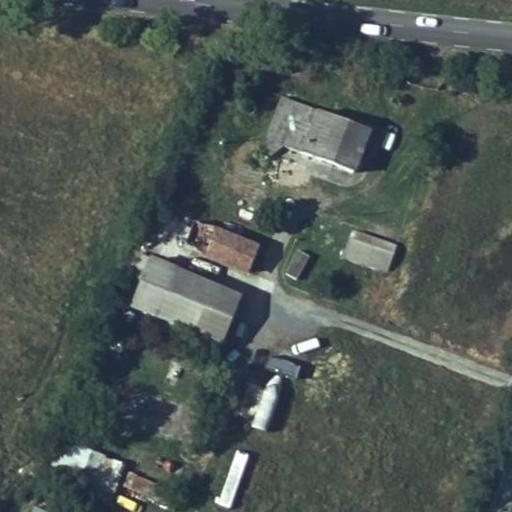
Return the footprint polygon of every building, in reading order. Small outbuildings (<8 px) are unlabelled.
[(325,99),(309,143),(355,160),(371,116),(325,99)] [(201,210),(192,232),(257,258),(266,235),(201,210)] [(351,232),(344,261),(389,271),(396,242),(351,232)] [(294,249),(285,276),(299,281),(308,254),(294,249)] [(220,347),(241,296),(144,256),(122,307),(220,347)] [(181,498),(187,484),(69,437),(62,451),(181,498)] [(221,505),(232,508),(244,454),(232,451),(221,505)]
